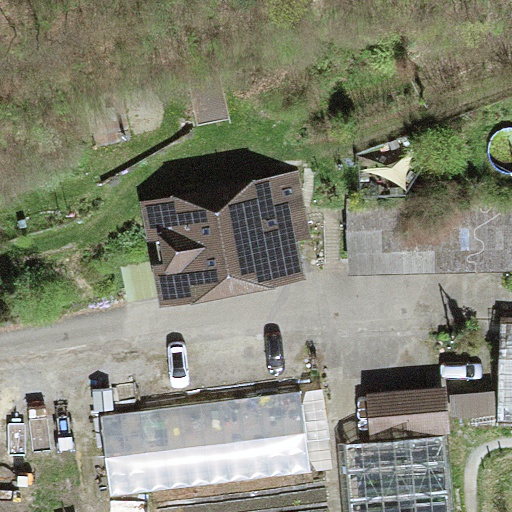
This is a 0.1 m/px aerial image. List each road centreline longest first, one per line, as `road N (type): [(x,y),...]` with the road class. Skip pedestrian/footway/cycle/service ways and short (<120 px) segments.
road 1 (track): [(511,77),(344,138),(142,187),(90,237),(0,262)]
road 2 (residential): [(0,366),(190,320),(469,298)]
